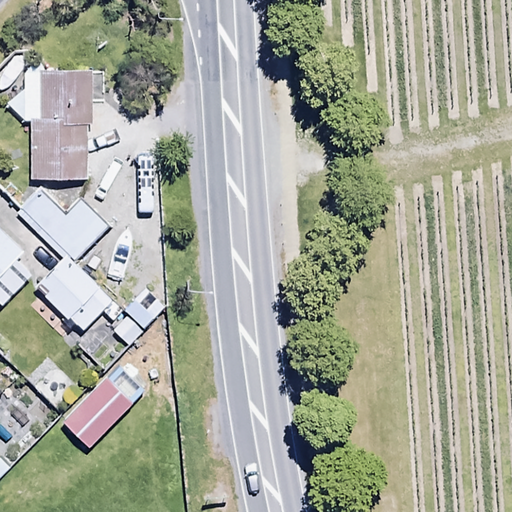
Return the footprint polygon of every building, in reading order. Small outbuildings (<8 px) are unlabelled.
[(100,0),(82,0),(71,5),(79,23),(106,12),(100,0)] [(87,180),(86,126),(89,126),(88,71),(37,71),(37,119),(27,119),(27,180),(87,180)] [(34,192),(13,214),(59,260),(54,266),(31,289),(65,323),(68,320),(81,334),(101,313),(110,322),(120,312),(72,263),(105,230),(76,200),(59,217),(34,192)] [(0,229),(0,306),(31,276),(15,260),(22,252),(0,229)] [(144,288),(130,301),(151,322),(165,309),(144,288)] [(104,376),(59,422),(80,443),(75,448),(82,454),(132,404),(104,376)]
